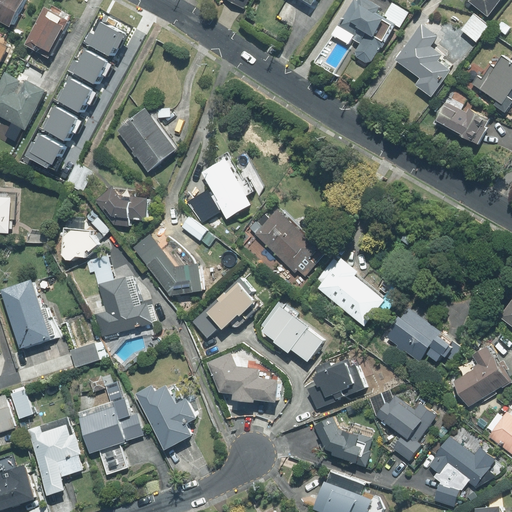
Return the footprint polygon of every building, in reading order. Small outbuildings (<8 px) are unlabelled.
[(29,0),(0,0),(0,19),(16,28),(29,0)] [(229,0),(244,8),(247,9),(251,0),(229,0)] [(362,43),(360,57),(370,63),(377,62),(399,26),(402,28),(409,16),(408,11),(395,3),(387,16),(380,12),(383,7),(371,0),(358,0),(336,35),(352,45),(356,39),(362,43)] [(473,0),(472,1),(493,17),(506,0),(473,0)] [(70,18),(49,7),(30,45),(51,56),(57,58),(73,26),(68,23),(70,18)] [(478,13),(464,28),(480,43),(494,27),(478,13)] [(444,36),(426,23),(399,61),(417,74),(424,78),(419,84),(435,97),(456,71),(444,61),(448,56),(436,48),(444,36)] [(116,84),(139,43),(125,35),(116,51),(90,37),(76,61),(98,73),(91,84),(110,94),(116,84)] [(511,98),(511,58),(507,55),(499,66),(495,64),(485,78),(480,75),(475,83),(507,105),(511,98)] [(24,80),(8,72),(0,87),(0,113),(31,130),(50,92),(51,90),(30,79),(22,94),(18,92),(24,80)] [(490,120),(482,116),(483,114),(471,108),(469,113),(450,102),(438,123),(466,139),(468,136),(472,137),(473,136),(480,140),(482,135),(487,137),(491,130),(486,127),(490,120)] [(151,106),(119,130),(151,172),(183,147),(151,106)] [(260,196),(267,185),(251,156),(235,165),(230,156),(205,170),(232,218),(262,202),(260,196)] [(96,173),(82,161),(64,182),(79,194),(96,173)] [(119,226),(134,227),(134,219),(152,220),(152,198),(124,197),(115,186),(98,200),(119,226)] [(224,212),(210,190),(190,201),(204,224),(224,212)] [(0,233),(14,234),(15,218),(16,202),(16,197),(0,196),(0,233)] [(320,264),(312,257),(323,247),(277,202),(252,228),(297,273),(301,269),(308,276),(320,264)] [(218,239),(191,217),(184,226),(211,247),(218,239)] [(82,257),(92,258),(92,250),(96,250),(104,245),(97,236),(98,229),(69,227),(67,256),(69,256),(72,261),(77,261),(82,257)] [(161,243),(144,256),(175,295),(208,290),(204,263),(180,267),(161,243)] [(364,272),(347,258),(322,288),(368,327),(390,301),(360,276),(364,272)] [(107,336),(157,322),(151,303),(139,306),(131,277),(104,284),(112,314),(101,317),(107,336)] [(37,278),(5,289),(26,349),(57,338),(56,335),(60,334),(50,308),(47,309),(37,278)] [(226,326),(229,330),(247,315),(248,316),(263,302),(256,294),(259,292),(248,278),(195,322),(210,339),(226,326)] [(314,362),(331,341),(301,317),(304,314),(288,301),(285,305),(281,302),(264,323),(271,328),(268,331),(296,354),(299,350),(314,362)] [(446,330),(413,305),(389,338),(422,363),(429,353),(442,362),(447,355),(449,357),(451,358),(455,352),(453,351),(457,345),(455,343),(457,341),(444,332),(446,330)] [(98,344),(72,351),(76,368),(102,361),(98,344)] [(484,365),(456,382),(471,406),(511,380),(511,377),(498,354),(493,347),(478,356),(484,365)] [(238,401),(261,403),(261,399),(283,401),(285,380),(265,379),(266,369),(244,368),(239,354),(214,364),(225,393),(239,394),(238,401)] [(356,368),(353,360),(337,366),(335,361),(320,367),(323,377),(320,378),(322,384),(313,388),(320,409),(337,404),(336,402),(371,387),(362,365),(356,368)] [(110,388),(114,402),(81,412),(93,454),(103,451),(110,474),(131,468),(124,445),(130,443),(130,440),(146,435),(140,414),(134,416),(128,397),(126,398),(121,381),(116,382),(113,372),(92,378),(95,392),(110,388)] [(172,385),(159,392),(156,385),(139,394),(168,451),(185,442),(197,436),(191,424),(201,419),(191,399),(181,404),(172,385)] [(28,386),(13,391),(23,419),(37,414),(28,386)] [(0,432),(19,427),(9,395),(0,397),(0,432)] [(416,410),(398,396),(391,404),(389,402),(378,415),(405,437),(395,448),(412,462),(422,451),(426,445),(416,436),(428,420),(434,425),(441,416),(436,412),(423,401),(416,410)] [(496,431),(491,438),(511,452),(511,400),(502,415),(498,412),(488,425),(496,431)] [(48,423),(31,429),(53,496),(71,490),(67,478),(88,470),(83,456),(86,455),(79,434),(76,435),(69,416),(48,423)] [(336,416),(317,426),(333,453),(341,457),(358,461),(363,463),(367,447),(361,446),(364,435),(347,431),(346,437),(336,416)] [(457,505),(461,493),(471,481),(477,485),(498,458),(483,446),(477,453),(451,435),(431,465),(440,472),(437,476),(443,481),(437,498),(457,505)] [(29,464),(0,473),(0,510),(0,511),(40,499),(29,464)] [(371,511),(377,498),(363,493),(367,483),(343,474),(340,484),(327,479),(316,507),(329,511),(371,511)] [(481,511),(505,511),(505,503),(481,505),(481,511)]
